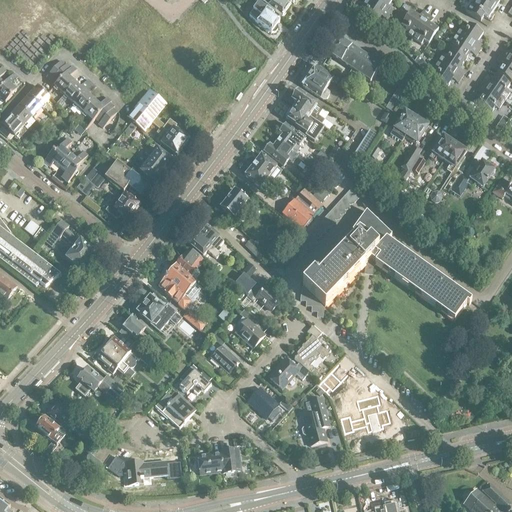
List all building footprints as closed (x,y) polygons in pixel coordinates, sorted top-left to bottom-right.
[(0,0),(0,1),(14,14),(22,5),(15,0),(0,0)] [(123,0),(109,0),(93,18),(140,60),(162,35),(123,0)] [(282,19),(290,7),(287,5),(288,3),(283,0),(260,0),(260,2),(259,4),(282,19)] [(367,0),(367,1),(391,17),(394,11),(388,8),(393,0),(367,0)] [(478,0),(478,1),(494,12),(500,3),(496,1),(495,0),(478,0)] [(0,1),(0,16),(6,22),(14,14),(0,1)] [(391,17),(367,1),(361,9),(365,12),(361,17),(376,27),(382,18),(387,22),(391,17)] [(494,12),(478,1),(474,7),(471,5),(466,13),(481,23),(484,18),(488,21),(494,12)] [(211,2),(207,7),(217,16),(221,11),(211,2)] [(279,22),(274,19),(275,17),(268,12),(267,14),(265,12),(266,11),(258,5),(250,16),(256,24),(271,34),(272,34),(275,34),(278,30),(277,27),(277,26),(279,22)] [(413,40),(429,16),(424,13),(420,19),(411,13),(401,27),(407,30),(405,34),(413,40)] [(429,16),(413,40),(422,45),(424,42),(429,45),(439,31),(430,26),(434,20),(429,16)] [(208,26),(203,30),(213,39),(217,34),(208,26)] [(456,37),(480,52),(483,48),(477,44),(482,36),(468,26),(465,31),(461,28),(456,37)] [(241,34),(231,46),(250,61),(258,51),(246,42),(249,40),(241,34)] [(480,52),(456,37),(450,45),(454,48),(450,53),(465,62),(470,54),(476,58),(480,52)] [(346,56),(352,47),(339,39),(328,55),(352,71),(347,78),(353,83),(358,75),(357,74),(362,66),(346,56)] [(46,52),(42,47),(37,51),(29,41),(17,51),(30,65),(46,52)] [(231,46),(222,59),(229,65),(231,62),(243,71),(250,61),(231,46)] [(188,47),(184,51),(194,60),(198,56),(188,47)] [(362,66),(357,74),(358,75),(370,83),(381,66),(352,47),(346,56),(362,66)] [(184,51),(180,56),(190,65),(194,60),(184,51)] [(511,51),(510,55),(504,51),(501,56),(511,63),(511,51)] [(465,62),(450,53),(447,57),(444,55),(438,64),(462,80),(465,74),(459,70),(465,62)] [(511,63),(501,56),(497,61),(503,65),(497,74),(511,84),(511,83),(511,63)] [(58,73),(60,72),(66,65),(61,61),(54,69),(58,73)] [(220,61),(210,74),(229,89),(230,88),(233,84),(236,79),(237,79),(225,70),(227,67),(220,61)] [(64,76),(71,68),(67,64),(66,65),(60,72),(64,76)] [(462,80),(438,64),(432,72),(436,75),(432,80),(447,89),(452,81),(458,85),(462,80)] [(72,66),(71,68),(64,76),(57,84),(54,86),(64,95),(75,83),(69,78),(76,70),(72,66)] [(329,93),(325,90),(331,82),(337,86),(340,80),(335,76),(333,78),(316,67),(302,87),(320,99),(319,100),(323,102),(324,102),(325,102),(326,101),(328,98),(329,96),(330,95),(330,94),(329,93)] [(58,73),(54,69),(47,77),(51,81),(52,80),(58,73)] [(60,72),(58,73),(52,80),(57,84),(64,76),(60,72)] [(165,73),(161,77),(171,86),(175,81),(165,73)] [(4,85),(0,89),(0,98),(6,103),(17,91),(11,86),(18,78),(14,74),(4,85)] [(210,74),(201,87),(208,93),(210,90),(221,98),(225,94),(226,94),(229,90),(228,89),(229,89),(210,74)] [(161,77),(157,82),(167,90),(171,86),(161,77)] [(481,86),(504,102),(510,93),(507,91),(510,86),(496,77),(490,84),(484,80),(481,86)] [(73,104),(91,84),(87,80),(80,88),(75,83),(64,95),(73,104)] [(83,113),(94,101),(88,96),(96,88),(91,84),(73,104),(83,113)] [(504,102),(481,86),(477,91),(483,95),(477,103),(492,113),(495,108),(499,111),(504,102)] [(29,97),(41,108),(50,98),(38,87),(29,97)] [(199,89),(189,102),(209,117),(209,116),(208,116),(216,106),(204,98),(206,95),(199,89)] [(149,91),(135,109),(152,123),(167,106),(149,91)] [(295,110),(323,129),(324,129),(325,127),(321,124),(324,120),(318,117),(322,110),(299,95),(296,96),(293,100),(293,102),(299,105),(295,110)] [(41,108),(29,97),(20,106),(32,117),(41,108)] [(94,101),(83,113),(93,122),(95,119),(102,111),(110,103),(111,102),(107,98),(99,106),(94,101)] [(393,98),(386,109),(393,112),(399,101),(393,98)] [(189,102),(179,115),(187,120),(189,117),(201,127),(209,117),(189,102)] [(106,115),(112,108),(114,107),(110,103),(102,111),(106,115)] [(32,117),(20,106),(12,116),(24,127),(32,117)] [(112,108),(106,115),(105,116),(110,120),(117,112),(112,108)] [(152,123),(135,109),(127,118),(144,132),(152,123)] [(296,128),(306,134),(305,136),(314,142),(323,129),(295,110),(294,113),(291,111),(289,112),(285,117),(285,118),(297,127),(296,128)] [(387,123),(393,113),(387,110),(381,120),(387,123)] [(102,111),(95,119),(99,123),(105,116),(106,115),(102,111)] [(406,136),(417,119),(406,112),(391,135),(402,142),(406,136)] [(504,115),(496,127),(502,131),(510,120),(504,115)] [(24,127),(12,116),(2,126),(15,137),(24,127)] [(105,116),(99,123),(98,124),(102,128),(110,120),(105,116)] [(417,119),(406,136),(412,140),(411,142),(416,145),(428,126),(417,119)] [(124,133),(129,138),(136,129),(131,124),(124,133)] [(278,142),(291,152),(296,146),(299,148),(305,140),(285,125),(280,132),(283,135),(278,142)] [(163,126),(160,130),(164,133),(165,131),(169,134),(167,136),(184,148),(189,141),(173,129),(169,126),(167,129),(163,126)] [(178,157),(184,148),(167,136),(169,134),(165,131),(164,133),(160,130),(157,133),(161,136),(157,142),(178,157)] [(354,172),(377,137),(369,132),(346,167),(354,172)] [(345,136),(341,141),(346,144),(350,139),(345,136)] [(444,161),(455,145),(443,137),(429,158),(435,162),(438,157),(444,161)] [(60,168),(70,155),(65,151),(72,143),(67,139),(55,153),(53,151),(43,163),(50,168),(54,163),(60,168)] [(291,152),(278,142),(273,148),(270,145),(264,153),(283,168),(289,160),(286,159),(287,158),(294,163),(298,157),(291,152)] [(313,151),(315,147),(310,142),(307,146),(313,151)] [(448,195),(451,191),(451,192),(462,176),(461,175),(462,174),(457,171),(461,165),(465,160),(462,158),(466,152),(455,145),(444,161),(450,165),(447,170),(447,171),(451,174),(439,193),(437,192),(432,193),(430,197),(431,202),(435,205),(440,204),(442,200),(445,201),(449,195),(448,195)] [(375,159),(380,151),(375,147),(369,156),(375,159)] [(413,172),(421,159),(420,159),(421,157),(419,155),(421,151),(415,147),(402,168),(404,169),(400,177),(406,181),(412,171),(413,172)] [(342,152),(335,148),(328,158),(335,163),(342,152)] [(150,157),(150,158),(166,170),(173,161),(157,149),(152,154),(146,149),(144,152),(150,157)] [(70,155),(60,168),(66,172),(61,178),(67,183),(77,172),(75,170),(87,156),(83,152),(76,160),(70,155)] [(282,172),(277,168),(262,156),(253,167),(273,182),(273,183),(280,189),(285,182),(280,178),(279,179),(278,178),(282,172)] [(131,172),(147,184),(150,179),(156,183),(166,170),(150,158),(140,171),(135,167),(131,172)] [(421,159),(413,172),(418,175),(426,162),(421,159)] [(147,184),(131,172),(116,162),(104,178),(123,192),(128,185),(131,187),(129,190),(133,193),(135,191),(141,195),(148,186),(147,184)] [(494,171),(482,163),(479,168),(476,166),(468,179),(469,179),(468,180),(462,176),(451,192),(460,197),(468,185),(472,189),(476,184),(483,188),(494,171)] [(273,182),(253,167),(245,177),(260,189),(265,183),(270,187),(273,183),(273,182)] [(350,178),(340,169),(334,175),(337,179),(330,187),(337,193),(350,178)] [(87,198),(95,187),(91,184),(99,175),(92,170),(77,189),(87,198)] [(511,184),(509,189),(500,183),(493,194),(503,200),(506,195),(511,198),(511,204),(511,205),(511,184)] [(323,203),(329,196),(317,185),(311,192),(323,203)] [(350,190),(355,203),(362,195),(353,187),(350,190)] [(283,214),(302,231),(322,207),(304,190),(295,201),(294,201),(283,214)] [(346,195),(349,205),(355,203),(350,190),(346,195)] [(234,219),(247,201),(234,191),(220,208),(234,219)] [(117,219),(120,215),(128,220),(140,204),(126,194),(119,202),(115,199),(106,211),(117,219)] [(341,200),(344,211),(350,209),(349,205),(346,195),(341,200)] [(336,206),(339,216),(345,214),(344,211),(341,200),(336,206)] [(332,210),(335,221),(340,219),(339,216),(336,206),(332,210)] [(327,216),(330,226),(336,224),(335,221),(332,210),(327,216)] [(469,307),(471,303),(386,242),(391,237),(366,213),(347,239),(346,237),(304,281),(306,282),(302,286),(325,308),(369,261),(454,323),(467,305),(469,307)] [(322,221),(325,231),(331,229),(330,226),(327,216),(322,221)] [(10,231),(0,218),(0,259),(35,288),(43,277),(51,284),(60,277),(10,237),(11,235),(11,233),(10,231)] [(24,230),(34,236),(40,226),(30,221),(24,230)] [(318,226),(321,236),(326,234),(325,231),(322,221),(318,226)] [(61,222),(58,226),(52,234),(60,240),(62,237),(74,247),(65,259),(81,272),(84,272),(97,255),(97,254),(67,230),(69,228),(61,222)] [(313,231),(316,241),(322,239),(321,236),(318,226),(313,231)] [(205,227),(198,236),(220,255),(221,254),(220,252),(222,250),(220,248),(224,243),(205,227)] [(35,240),(41,244),(48,234),(43,230),(35,240)] [(308,236),(311,246),(317,244),(316,241),(313,231),(308,236)] [(215,257),(217,259),(220,255),(198,236),(190,245),(206,259),(210,253),(215,257)] [(303,241),(307,252),(312,250),(311,246),(308,236),(303,241)] [(245,247),(259,261),(265,254),(251,241),(245,247)] [(299,247),(302,257),(308,255),(307,252),(303,241),(299,247)] [(294,252),(298,262),(303,260),(302,257),(299,247),(294,252)] [(189,252),(176,268),(193,281),(195,283),(201,275),(199,274),(205,265),(189,252)] [(298,262),(294,252),(289,258),(292,268),(298,265),(298,262)] [(293,271),(292,268),(289,258),(284,262),(288,273),(293,271)] [(289,276),(288,273),(284,262),(280,268),(283,278),(289,276)] [(214,277),(218,272),(208,264),(204,269),(214,277)] [(247,281),(255,271),(248,265),(240,275),(242,277),(247,281)] [(196,284),(195,283),(193,281),(176,268),(175,267),(170,274),(167,272),(163,278),(163,282),(158,288),(164,294),(184,310),(190,302),(185,298),(196,285),(196,284)] [(0,297),(6,302),(17,288),(0,274),(0,297)] [(255,288),(247,281),(242,277),(235,285),(248,296),(255,288)] [(271,312),(280,302),(265,288),(262,291),(257,287),(247,298),(253,303),(257,299),(271,312)] [(308,294),(306,303),(305,308),(311,309),(313,299),(308,294)] [(137,313),(154,327),(160,332),(170,320),(176,325),(182,318),(176,313),(177,312),(168,305),(164,309),(150,298),(137,313)] [(238,327),(240,329),(236,334),(253,349),(264,337),(251,325),(256,321),(245,310),(240,316),(243,319),(238,324),(238,327)] [(199,330),(204,325),(189,312),(184,318),(199,330)] [(142,342),(145,338),(141,334),(145,329),(131,318),(122,329),(123,329),(120,334),(126,339),(130,335),(135,340),(137,338),(142,342)] [(294,360),(298,364),(309,374),(318,383),(321,380),(322,378),(309,367),(319,356),(323,360),(330,353),(317,340),(321,335),(312,327),(307,333),(311,337),(296,354),(298,356),(294,360)] [(222,347),(226,342),(216,334),(212,338),(222,347)] [(154,359),(145,353),(132,344),(126,351),(113,340),(97,360),(109,369),(107,371),(113,376),(117,371),(123,376),(128,369),(130,369),(131,369),(133,369),(134,369),(135,368),(135,367),(136,366),(136,365),(136,363),(137,361),(138,362),(140,360),(148,367),(154,359)] [(146,351),(155,356),(157,353),(149,347),(146,351)] [(228,375),(239,363),(222,347),(211,359),(228,375)] [(178,375),(186,366),(180,361),(173,370),(178,375)] [(309,374),(298,364),(294,369),(286,361),(269,379),(281,390),(295,375),(302,382),(309,374)] [(203,372),(199,376),(191,369),(180,380),(183,383),(179,388),(187,395),(191,390),(197,396),(204,389),(207,391),(211,387),(208,384),(212,380),(203,372)] [(120,387),(120,388),(107,377),(102,383),(87,370),(78,381),(81,383),(75,391),(85,399),(91,392),(94,394),(99,388),(114,401),(118,397),(119,398),(124,391),(120,387)] [(329,389),(332,392),(341,383),(330,373),(318,386),(326,393),(329,389)] [(260,390),(248,404),(266,420),(278,406),(260,390)] [(155,409),(162,414),(179,430),(182,427),(184,427),(184,424),(196,411),(178,395),(174,400),(168,394),(155,409)] [(283,400),(279,405),(289,414),(293,409),(283,400)] [(308,436),(311,448),(327,444),(323,430),(330,428),(323,401),(310,404),(314,417),(303,419),(306,428),(303,429),(302,431),(303,435),(305,436),(308,436)] [(364,418),(361,419),(351,422),(350,417),(343,419),(343,418),(340,419),(344,434),(350,433),(354,431),(354,430),(366,427),(368,433),(383,429),(382,426),(390,424),(387,410),(382,411),(379,412),(377,405),(362,409),(364,418)] [(79,425),(56,406),(48,416),(62,428),(63,428),(65,430),(70,424),(75,429),(79,431),(83,434),(86,431),(79,425)] [(35,431),(51,443),(46,449),(54,455),(59,449),(56,447),(60,442),(54,437),(59,431),(44,420),(35,431)] [(102,436),(106,431),(97,424),(93,429),(102,436)] [(220,455),(222,473),(222,474),(224,474),(225,476),(231,475),(231,473),(240,472),(237,450),(220,453),(220,455)] [(49,464),(54,458),(46,451),(41,458),(49,464)] [(201,476),(222,473),(220,455),(198,458),(198,461),(197,461),(197,466),(199,466),(201,476)] [(103,465),(101,463),(92,456),(85,465),(96,474),(103,465)] [(143,480),(167,477),(165,463),(143,466),(143,464),(126,466),(116,459),(108,470),(119,478),(120,478),(122,477),(123,477),(124,488),(143,486),(143,480)] [(508,511),(511,507),(511,505),(489,485),(483,492),(496,505),(494,507),(477,491),(464,506),(470,511),(499,511),(498,510),(500,508),(504,511),(508,511)] [(0,511),(9,511),(8,511),(10,508),(0,500),(0,511)]
